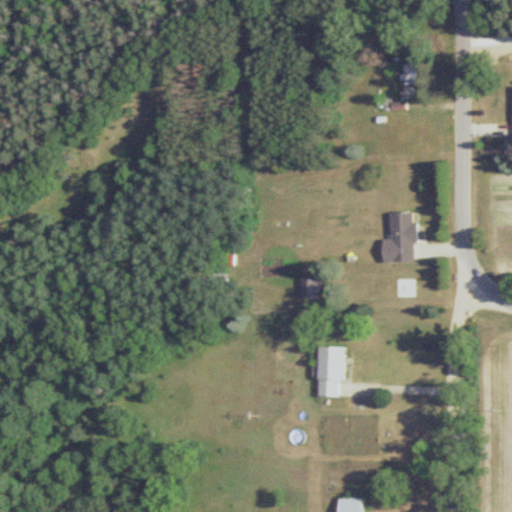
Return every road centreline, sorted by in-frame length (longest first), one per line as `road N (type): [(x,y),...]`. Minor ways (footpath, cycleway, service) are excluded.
road 1 (residential): [(457,511),(462,278),(470,245)]
road 2 (residential): [(470,245),(461,218),(461,0)]
